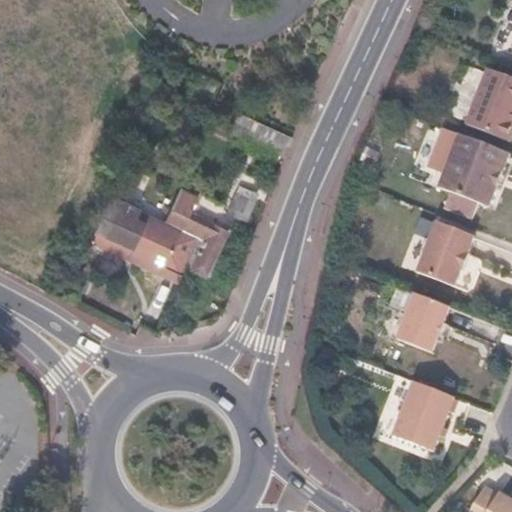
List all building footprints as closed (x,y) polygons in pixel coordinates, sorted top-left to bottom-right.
[(511,76),(489,67),(466,124),(506,140),(506,139),(510,137),(511,133),(511,76)] [(285,141),(249,123),(243,137),(279,154),(285,141)] [(488,207),(509,153),(459,134),(439,187),(488,207)] [(178,187),(162,220),(180,228),(189,210),(196,195),(178,187)] [(109,195),(89,240),(95,243),(98,238),(106,242),(108,238),(131,248),(130,253),(162,267),(167,257),(185,264),(187,260),(198,237),(180,228),(162,220),(160,219),(109,195)] [(180,228),(198,237),(206,219),(189,210),(180,228)] [(198,237),(187,260),(192,264),(190,269),(195,271),(198,264),(207,268),(225,229),(206,219),(198,237)] [(467,253),(473,235),(436,221),(416,271),(454,286),(461,269),(463,269),(469,253),(467,253)] [(198,264),(195,271),(203,276),(207,268),(198,264)] [(431,352),(449,307),(414,294),(397,339),(431,352)] [(453,397),(413,382),(392,436),(432,451),(453,397)] [(486,485),(469,511),(511,511),(511,498),(501,492),(500,493),(486,485)]
